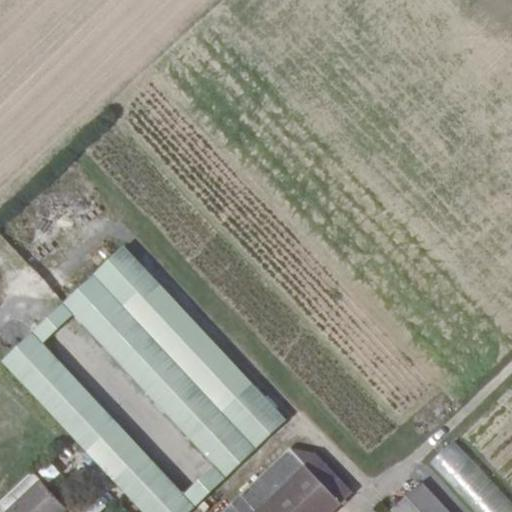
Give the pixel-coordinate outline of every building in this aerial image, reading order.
[(69,182),(43,207),(51,215),(77,190),(69,182)] [(142,511),(199,511),(289,424),(122,254),(4,369),(142,511)] [(473,511),(511,511),(511,505),(454,442),(429,465),(473,511)] [(292,453),(232,511),(341,511),(347,507),(292,453)] [(31,474),(0,504),(0,511),(65,511),(67,511),(31,474)] [(446,511),(421,486),(392,511),(446,511)]
